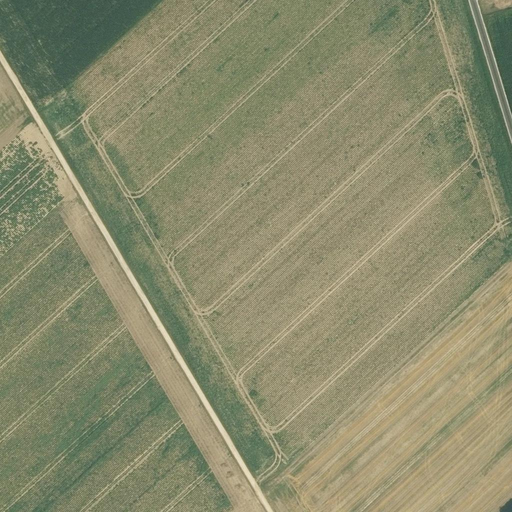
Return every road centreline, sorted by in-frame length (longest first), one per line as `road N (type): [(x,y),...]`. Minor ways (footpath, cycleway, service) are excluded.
road 1 (track): [(270,511),(0,57)]
road 2 (track): [(511,131),(472,0)]
